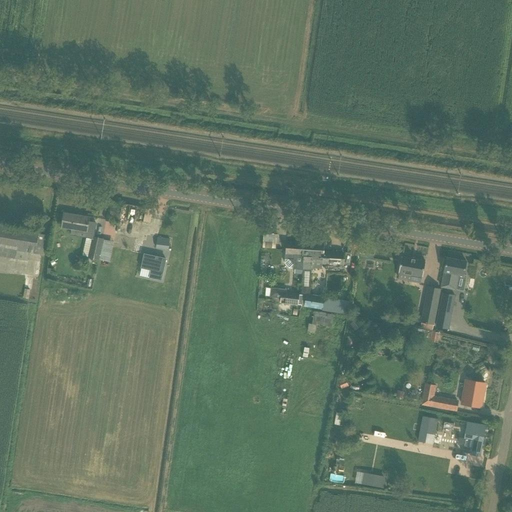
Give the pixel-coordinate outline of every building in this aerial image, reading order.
[(71,235),(86,237),(89,217),(64,213),(62,228),(72,230),(71,235)] [(0,247),(11,249),(10,258),(27,261),(29,252),(35,253),(44,255),(47,235),(39,233),(0,226),(0,247)] [(264,234),(263,242),(273,243),(273,235),(264,234)] [(88,257),(109,262),(114,242),(92,238),(88,257)] [(156,248),(169,250),(170,241),(157,239),(156,248)] [(285,256),(285,264),(289,268),(295,269),(303,269),(304,257),(302,257),(303,243),(286,242),(285,252),(285,256)] [(303,269),(311,270),(311,268),(321,269),(322,268),(322,264),(343,266),(344,252),(323,251),(323,244),(303,243),(302,257),(304,257),(303,269)] [(156,248),(155,260),(162,261),(161,273),(175,275),(177,251),(169,250),(156,248)] [(360,249),(359,259),(373,261),(374,251),(360,249)] [(425,261),(401,258),(399,274),(413,276),(413,281),(421,282),(422,277),(423,277),(425,261)] [(444,272),(441,287),(455,290),(458,275),(464,276),(466,262),(446,258),(444,272)] [(421,325),(433,327),(441,289),(428,286),(421,317),(418,317),(417,321),(422,322),(421,325)] [(301,305),(302,295),(299,295),(299,293),(287,292),(287,289),(271,288),(270,297),(281,298),(281,303),(301,305)] [(301,305),(322,309),(324,297),(306,294),(302,293),(302,295),(301,305)] [(450,309),(449,295),(440,296),(441,309),(450,309)] [(333,325),(334,312),(313,312),(313,323),(309,323),(309,331),(316,331),(317,325),(333,325)] [(357,319),(351,323),(355,329),(361,326),(357,319)] [(431,331),(429,341),(438,343),(440,333),(431,331)] [(345,379),(338,382),(341,389),(348,386),(345,379)] [(466,381),(462,403),(470,405),(480,407),(484,384),(474,383),(466,381)] [(431,406),(456,411),(458,401),(433,397),(435,386),(425,384),(421,405),(426,406),(426,404),(431,405),(431,406)] [(397,390),(396,398),(403,399),(404,392),(397,390)] [(417,441),(425,443),(428,427),(436,429),(438,420),(422,416),(417,441)] [(474,453),(479,454),(482,436),(485,422),(469,420),(466,433),(478,435),(477,438),(476,437),(474,453)] [(362,484),(383,488),(385,477),(364,473),(362,484)]
